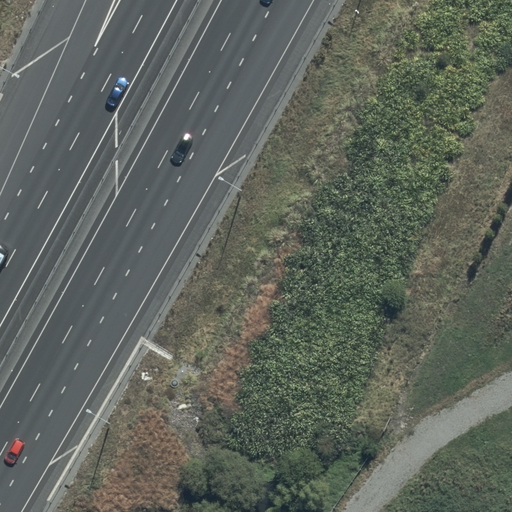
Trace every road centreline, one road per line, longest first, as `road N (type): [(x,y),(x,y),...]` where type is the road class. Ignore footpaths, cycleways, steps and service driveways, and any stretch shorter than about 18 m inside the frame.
road 1 (motorway): [(289,0),(96,283)]
road 2 (motorway): [(248,0),(96,283)]
road 3 (motorway): [(52,182),(150,0)]
road 4 (motorway): [(96,283),(0,456)]
road 5 (motorway): [(52,182),(103,0)]
